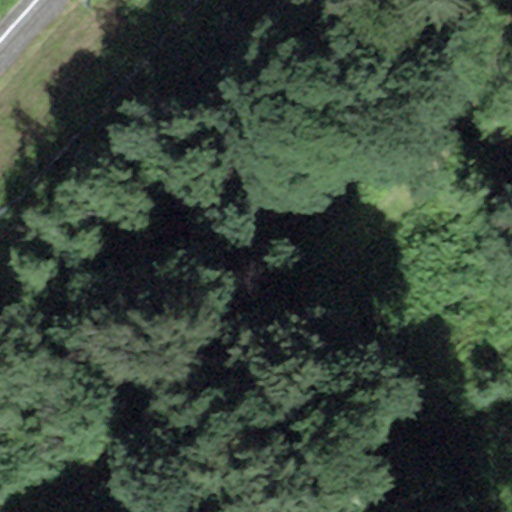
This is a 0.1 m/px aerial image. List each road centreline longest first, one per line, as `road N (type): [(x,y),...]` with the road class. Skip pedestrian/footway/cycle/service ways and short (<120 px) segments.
road 1 (track): [(11,511),(104,461),(172,407),(410,184),(455,126),(511,15)]
road 2 (track): [(511,330),(353,511)]
